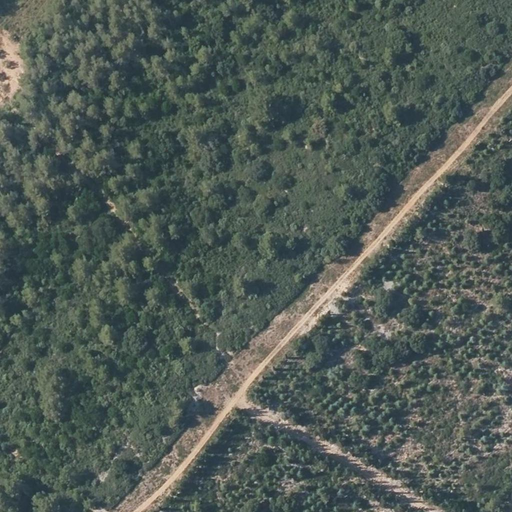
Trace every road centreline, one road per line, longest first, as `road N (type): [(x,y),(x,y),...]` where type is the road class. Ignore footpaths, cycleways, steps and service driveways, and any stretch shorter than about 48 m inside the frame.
road 1 (track): [(511,89),(141,511)]
road 2 (track): [(236,400),(434,511)]
